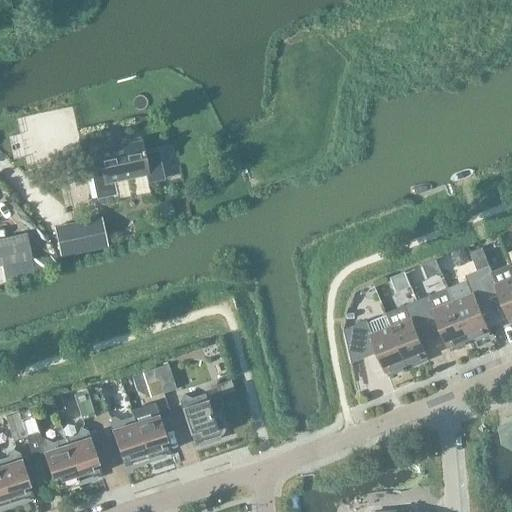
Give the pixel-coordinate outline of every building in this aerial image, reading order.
[(148,183),(163,179),(157,152),(143,155),(140,141),(97,151),(102,173),(92,175),(97,198),(115,194),(112,182),(146,175),(148,183)] [(0,213),(6,222),(17,214),(0,191),(0,213)] [(102,223),(55,233),(61,257),(107,248),(102,223)] [(0,286),(34,276),(31,260),(32,259),(28,242),(0,247),(0,286)] [(511,322),(511,321),(511,267),(511,266),(510,264),(490,272),(488,267),(477,271),(488,299),(500,295),(511,322)] [(472,294),(453,302),(468,339),(474,337),(475,340),(488,335),(487,332),(488,331),(477,304),(488,299),(477,271),(465,276),(472,294)] [(463,342),(468,339),(453,302),(448,288),(416,301),(426,324),(437,320),(448,347),(450,347),(451,350),(464,345),(463,342)] [(415,329),(426,324),(416,301),(385,313),(391,327),(406,364),(412,362),(413,365),(426,360),(424,357),(426,356),(415,329)] [(345,330),(350,355),(351,363),(378,353),(386,372),(388,372),(389,375),(402,370),(400,367),(406,364),(391,327),(371,335),(365,321),(345,330)] [(167,364),(155,368),(163,393),(175,389),(167,364)] [(163,393),(155,368),(142,373),(150,397),(163,393)] [(221,395),(233,390),(230,380),(217,384),(221,395)] [(99,387),(86,391),(94,415),(107,411),(99,387)] [(86,391),(73,395),(81,420),(94,415),(86,391)] [(221,433),(224,428),(223,423),(221,419),(216,416),(211,417),(204,394),(191,399),(183,395),(180,401),(193,443),(199,441),(200,444),(218,439),(217,436),(221,433)] [(169,451),(153,403),(130,410),(132,418),(134,423),(147,461),(164,456),(163,453),(169,451)] [(38,434),(30,409),(18,413),(26,438),(38,434)] [(13,442),(26,438),(18,413),(5,417),(13,442)] [(147,461),(134,423),(132,418),(120,421),(113,418),(109,424),(123,466),(129,464),(130,467),(147,461)] [(76,436),(64,440),(78,484),(95,478),(94,475),(100,474),(87,431),(80,428),(76,436)] [(62,489),(78,484),(64,440),(52,444),(45,440),(41,446),(55,488),(61,486),(62,489)] [(8,458),(0,460),(0,475),(10,506),(27,500),(26,497),(32,496),(18,453),(11,450),(8,458)] [(0,509),(10,506),(0,475),(0,509)]
